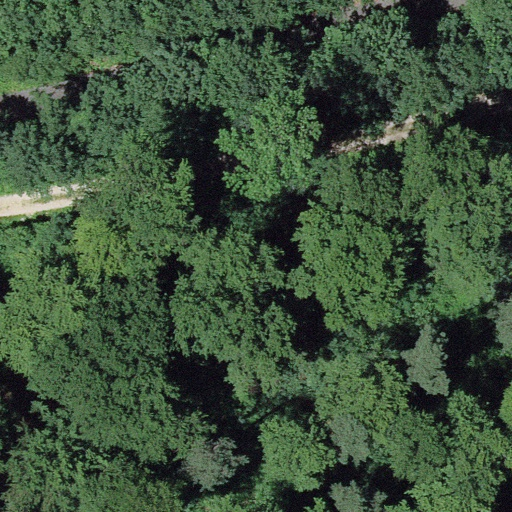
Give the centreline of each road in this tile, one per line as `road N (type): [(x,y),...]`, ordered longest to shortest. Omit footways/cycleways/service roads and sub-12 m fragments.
road 1 (track): [(0,202),(327,140),(511,91)]
road 2 (track): [(0,105),(464,0)]
